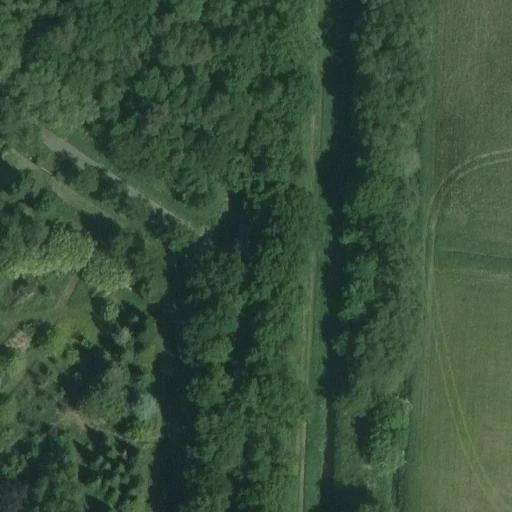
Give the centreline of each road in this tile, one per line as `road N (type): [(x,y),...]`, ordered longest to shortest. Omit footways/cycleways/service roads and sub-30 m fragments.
road 1 (unclassified): [(238,264),(0,103)]
road 2 (unclassified): [(251,0),(238,264)]
road 3 (unclassified): [(238,264),(225,511)]
